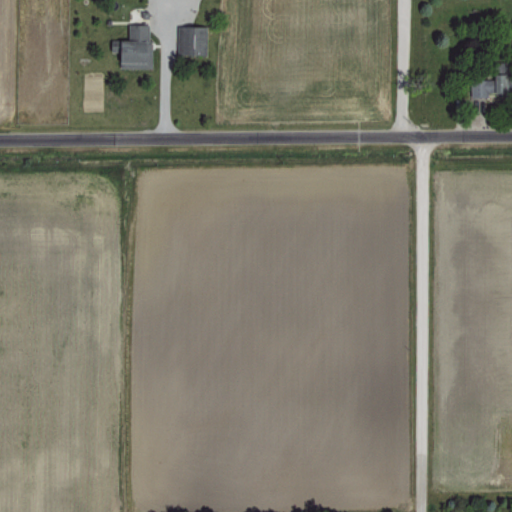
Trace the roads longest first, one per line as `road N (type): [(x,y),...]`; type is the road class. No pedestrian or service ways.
road 1 (residential): [(0,139),(511,134)]
road 2 (residential): [(418,511),(418,138)]
